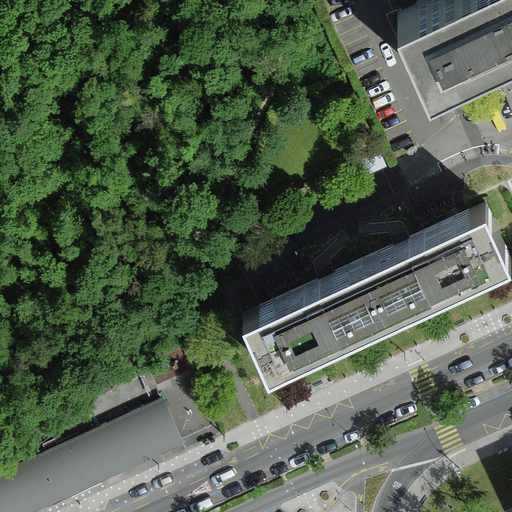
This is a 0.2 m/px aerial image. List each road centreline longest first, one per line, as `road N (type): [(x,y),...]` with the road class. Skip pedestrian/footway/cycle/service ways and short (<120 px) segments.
road 1 (tertiary): [(511,344),(148,511)]
road 2 (tertiary): [(252,511),(420,445)]
